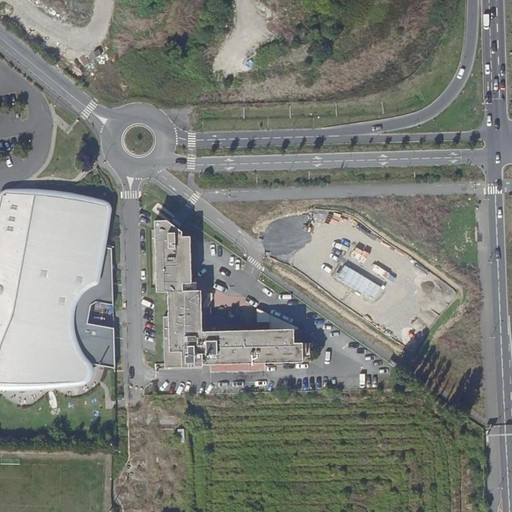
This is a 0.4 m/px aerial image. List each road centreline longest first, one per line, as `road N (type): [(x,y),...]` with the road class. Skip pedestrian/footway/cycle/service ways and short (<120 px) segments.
road 1 (primary): [(495,156),(509,511)]
road 2 (tertiary): [(156,155),(190,164),(495,156)]
road 3 (tertiary): [(473,0),(469,58),(442,104),(420,117),(322,138)]
road 4 (unclassified): [(129,162),(137,390)]
road 5 (tertiary): [(496,133),(322,138)]
road 6 (tertiary): [(322,138),(191,140),(159,130)]
road 7 (track): [(105,0),(99,29),(66,42),(9,0)]
road 8 (trunk): [(493,0),(496,133)]
